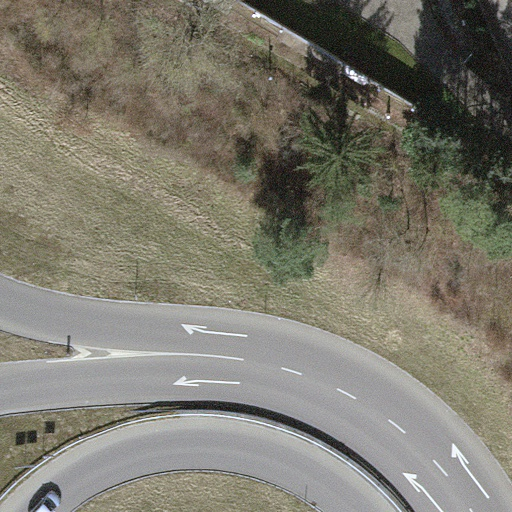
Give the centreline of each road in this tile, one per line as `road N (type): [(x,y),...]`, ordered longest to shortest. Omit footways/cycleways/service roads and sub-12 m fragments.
road 1 (secondary): [(38,511),(120,459),(185,445),(266,452),(300,464),(359,511)]
road 2 (secondary): [(474,511),(428,451),(385,414),(307,375),(220,357)]
road 3 (secondary): [(220,357),(156,334),(54,320),(0,299)]
road 4 (secondary): [(220,357),(154,381),(0,393)]
